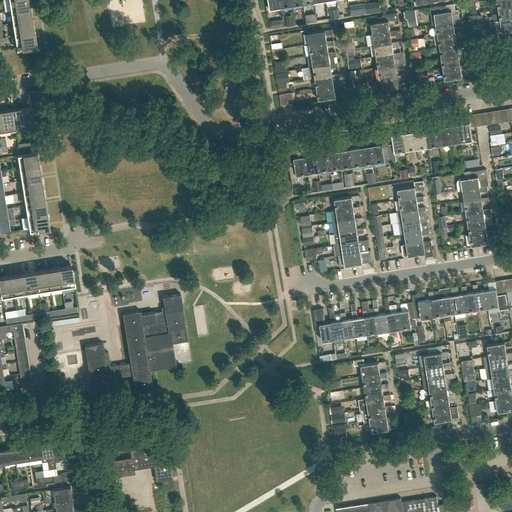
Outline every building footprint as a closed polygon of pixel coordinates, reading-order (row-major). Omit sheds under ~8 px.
[(8,0),(10,11),(31,7),(30,7),(28,0),(8,0)] [(281,7),(280,0),(268,0),(270,9),(281,7)] [(511,0),(497,0),(499,9),(511,6),(511,0)] [(367,13),(381,11),(379,1),(365,3),(367,13)] [(432,24),(436,24),(454,21),(453,14),(459,13),(458,9),(455,9),(454,3),(429,7),(432,24)] [(495,21),(511,17),(511,6),(499,9),(499,12),(492,13),(494,21),(495,21)] [(12,23),(33,20),(33,19),(31,19),(30,16),(31,15),(30,8),(32,8),(31,7),(10,11),(12,23)] [(364,7),(351,9),(352,15),(365,13),(364,7)] [(383,20),(371,22),(373,34),(390,31),(389,24),(399,23),(399,22),(397,12),(382,14),(383,20)] [(472,23),(479,22),(478,14),(471,15),(472,23)] [(511,17),(495,21),(497,38),(511,35),(511,17)] [(287,26),(294,25),(293,18),(286,19),(287,26)] [(268,21),(270,28),(283,26),(281,19),(268,21)] [(438,35),(455,32),(454,25),(464,24),(463,19),(454,21),(436,24),(438,35)] [(14,35),(35,32),(35,31),(34,31),(33,24),(32,24),(31,21),(34,20),(33,20),(12,23),(14,35)] [(310,44),(327,41),(326,34),(332,33),(332,29),(325,30),(308,33),(310,44)] [(374,45),(392,42),(391,35),(396,34),(397,37),(401,36),(400,29),(390,31),(373,34),(374,45)] [(439,46),(457,43),(456,36),(466,35),(465,30),(455,32),(438,35),(439,46)] [(35,32),(14,35),(16,48),(17,48),(35,45),(35,44),(34,40),(35,40),(34,33),(35,33),(35,32)] [(414,39),(409,39),(409,45),(421,44),(421,34),(414,34),(414,39)] [(311,55),(329,52),(328,45),(334,44),(333,40),(327,41),(310,44),(311,55)] [(398,41),(392,42),(374,45),(376,56),(394,53),(393,46),(399,45),(402,45),(401,41),(398,41)] [(441,57),(465,53),(464,46),(467,46),(467,41),(457,43),(439,46),(434,46),(435,53),(440,52),(441,57)] [(309,66),(335,62),(334,56),(336,55),(335,51),(329,52),(311,55),(308,55),(309,66)] [(400,52),(394,53),(376,56),(378,67),(403,63),(402,60),(405,60),(404,51),(400,52)] [(443,68),(461,65),(460,58),(466,57),(465,53),(441,57),(443,68)] [(315,77),(332,74),(331,67),(338,66),(337,62),(335,62),(309,66),(311,77),(315,77)] [(380,78),(397,75),(396,68),(406,67),(406,62),(403,63),(378,67),(380,78)] [(461,65),(443,68),(445,79),(462,76),(461,69),(468,68),(467,64),(461,65)] [(209,78),(234,75),(233,68),(208,72),(209,78)] [(424,82),(423,80),(428,80),(427,71),(415,73),(417,83),(424,82)] [(283,73),(277,75),(276,75),(277,82),(278,82),(285,81),(283,73)] [(315,77),(317,88),(334,85),(333,78),(340,77),(339,73),(332,74),(315,77)] [(397,75),(380,78),(381,89),(399,86),(398,79),(404,78),(404,74),(397,75)] [(364,92),(363,83),(353,84),(354,93),(364,92)] [(317,88),(318,99),(343,95),(342,88),(344,88),(344,84),(334,85),(317,88)] [(12,108),(16,128),(34,126),(31,108),(30,108),(19,110),(18,108),(13,109),(13,107),(12,108)] [(0,130),(16,128),(12,108),(11,108),(12,111),(1,113),(0,111),(0,110),(0,130)] [(488,124),(494,123),(492,111),(486,112),(488,124)] [(471,127),(477,126),(475,113),(469,114),(470,122),(471,127)] [(471,127),(470,122),(463,123),(462,116),(457,117),(458,124),(461,141),(473,139),(471,127)] [(461,141),(458,124),(452,125),(451,118),(446,119),(447,125),(450,143),(461,141)] [(450,143),(447,125),(441,126),(440,120),(435,120),(436,127),(439,145),(450,143)] [(439,145),(436,127),(430,128),(429,121),(424,122),(425,129),(428,146),(439,145)] [(428,146),(425,129),(419,130),(418,123),(413,124),(414,131),(417,148),(428,146)] [(489,125),(490,133),(501,132),(500,123),(489,125)] [(417,148),(414,131),(408,132),(407,125),(402,126),(403,132),(406,150),(417,148)] [(406,150),(403,132),(397,133),(396,127),(391,127),(392,134),(394,143),(388,144),(391,161),(397,160),(395,152),(406,150)] [(0,148),(11,148),(11,136),(0,136),(0,148)] [(391,161),(388,144),(383,145),(383,142),(376,144),(375,137),(370,138),(371,144),(374,162),(385,160),(385,162),(391,161)] [(374,162),(371,144),(365,145),(364,139),(359,140),(360,146),(363,164),(374,162)] [(363,164),(360,146),(354,147),(353,141),(348,142),(349,148),(352,165),(363,164)] [(352,165),(349,148),(343,149),(342,143),(337,143),(338,150),(341,167),(352,165)] [(341,167),(338,150),(332,151),(331,144),(326,145),(327,151),(330,169),(341,167)] [(330,169),(327,151),(321,153),(320,146),(315,147),(316,153),(319,171),(330,169)] [(319,171),(316,153),(310,154),(309,148),(304,149),(305,155),(308,172),(319,171)] [(308,172),(305,155),(299,156),(298,150),(293,150),(294,157),(295,164),(289,165),(291,183),(299,182),(298,174),(308,172)] [(19,168),(40,164),(39,164),(38,157),(36,157),(36,153),(38,153),(38,151),(17,155),(19,168)] [(21,180),(42,177),(42,176),(39,176),(39,173),(40,172),(39,165),(40,165),(40,164),(19,168),(21,180)] [(405,164),(396,166),(398,175),(406,173),(405,164)] [(492,164),(493,175),(501,174),(501,164),(492,164)] [(458,190),(462,189),(480,186),(479,180),(485,179),(485,177),(488,177),(486,168),(471,171),(472,176),(461,178),(459,178),(458,180),(457,182),(458,190)] [(374,174),(366,176),(367,183),(376,181),(374,174)] [(23,192),(44,189),(44,188),(43,188),(42,181),(40,181),(40,178),(42,177),(21,180),(23,192)] [(399,199),(417,197),(416,190),(422,189),(422,185),(424,184),(424,180),(414,181),(415,185),(398,188),(399,199)] [(464,200),(482,197),(481,190),(487,189),(487,185),(480,186),(462,189),(464,200)] [(25,204),(46,201),(46,200),(43,201),(43,197),(44,197),(43,190),(44,190),(44,189),(23,192),(25,204)] [(336,210),(354,207),(353,200),(359,199),(359,195),(352,196),(352,195),(334,198),(336,209),(336,210)] [(401,210),(419,207),(418,201),(424,200),(424,196),(417,197),(399,199),(401,210)] [(466,211),(484,208),(483,202),(489,201),(488,196),(482,197),(464,200),(466,211)] [(27,217),(48,213),(47,213),(45,206),(44,206),(44,202),(46,202),(46,201),(25,204),(27,217)] [(333,221),(356,218),(355,211),(361,210),(360,206),(354,207),(336,210),(336,209),(331,210),(333,221)] [(399,222),(421,219),(420,212),(426,211),(425,206),(419,207),(401,210),(397,211),(399,222)] [(468,222),(485,219),(484,213),(491,212),(490,207),(484,208),(466,211),(468,222)] [(48,213),(27,217),(29,230),(48,227),(47,225),(47,222),(48,221),(47,214),(48,214),(48,213)] [(302,226),(311,224),(309,215),(300,216),(302,226)] [(334,232),(357,229),(356,222),(363,221),(362,217),(356,218),(333,221),(334,232)] [(405,232),(422,230),(421,223),(428,222),(427,218),(421,219),(399,222),(400,233),(405,232)] [(470,233),(487,230),(486,224),(493,223),(492,218),(485,219),(468,222),(470,233)] [(312,227),(302,229),(303,236),(313,235),(312,227)] [(336,244),(342,243),(359,240),(358,233),(364,232),(364,228),(357,229),(334,232),(336,244)] [(406,243),(424,241),(423,234),(429,233),(429,228),(422,230),(405,232),(406,243)] [(487,230),(470,233),(466,234),(467,245),(489,242),(488,235),(494,234),(494,229),(487,230)] [(311,244),(310,236),(303,238),(304,245),(311,244)] [(343,253),(361,251),(360,244),(366,243),(366,239),(359,240),(342,243),(343,253)] [(424,241),(406,243),(402,244),(404,255),(426,252),(425,245),(431,244),(430,240),(424,241)] [(307,260),(318,258),(316,247),(305,249),(307,260)] [(343,253),(339,254),(340,266),(345,265),(362,262),(363,262),(368,261),(368,259),(372,258),(371,249),(367,250),(361,251),(343,253)] [(58,266),(62,289),(62,286),(72,285),(74,284),(71,265),(69,265),(64,266),(65,268),(59,269),(59,265),(58,266)] [(61,289),(62,289),(58,266),(57,266),(57,267),(52,268),(53,270),(47,271),(47,267),(46,267),(50,291),(51,291),(50,288),(61,286),(61,289)] [(49,291),(50,291),(46,267),(45,268),(46,269),(41,270),(41,272),(36,273),(35,269),(34,269),(38,293),(39,292),(38,290),(49,288),(49,291)] [(37,293),(38,293),(34,269),(34,271),(29,272),(29,274),(24,275),(23,271),(22,271),(26,295),(27,294),(26,292),(37,290),(37,293)] [(25,295),(26,295),(22,271),(22,273),(17,273),(17,276),(12,277),(11,273),(14,296),(15,296),(15,294),(25,292),(25,295)] [(14,297),(14,296),(11,273),(10,273),(10,275),(5,275),(5,278),(0,278),(0,287),(2,298),(3,298),(3,296),(13,294),(14,297)] [(497,293),(503,292),(501,279),(495,280),(497,293)] [(488,282),(484,283),(485,289),(488,307),(499,305),(500,309),(508,308),(505,294),(498,295),(497,293),(495,281),(488,282)] [(488,307),(485,289),(478,290),(477,284),(473,284),(474,291),(477,309),(488,307)] [(477,309),(474,291),(467,292),(466,285),(462,286),(463,293),(466,310),(477,309)] [(466,310),(463,293),(459,293),(458,286),(451,287),(455,312),(466,310)] [(444,288),(440,288),(440,291),(444,314),(445,320),(452,319),(451,313),(455,312),(451,287),(450,287),(450,288),(444,289),(444,288)] [(428,291),(430,298),(432,316),(444,314),(440,291),(433,292),(433,291),(428,291)] [(416,318),(432,316),(430,298),(423,299),(422,292),(418,293),(419,300),(418,300),(419,303),(414,304),(416,318)] [(88,359),(93,391),(109,388),(107,378),(133,374),(135,388),(136,391),(152,389),(149,369),(175,365),(171,342),(186,339),(181,309),(181,307),(182,307),(180,293),(162,296),(164,306),(161,307),(162,315),(155,316),(154,312),(140,314),(139,310),(123,313),(124,315),(131,362),(123,363),(110,365),(108,352),(104,352),(102,342),(85,345),(87,359),(88,359)] [(385,305),(386,312),(389,330),(400,328),(398,310),(391,311),(389,297),(384,298),(386,305),(385,305)] [(378,331),(389,330),(386,312),(380,313),(379,307),(377,299),(373,300),(376,314),(378,331)] [(378,331),(376,314),(369,315),(368,308),(370,308),(368,300),(362,301),(364,315),(367,333),(368,337),(379,335),(378,331)] [(353,317),(356,335),(367,333),(364,315),(358,316),(356,303),(351,304),(353,317)] [(397,304),(398,310),(400,328),(412,326),(412,325),(417,325),(415,317),(411,318),(409,308),(402,310),(401,303),(397,304)] [(324,307),(314,309),(317,324),(320,323),(323,340),(324,348),(335,346),(334,343),(334,338),(331,321),(326,321),(324,307)] [(334,308),(330,309),(330,314),(331,321),(334,338),(334,343),(346,341),(345,337),(342,319),(341,313),(335,314),(334,308)] [(346,312),(341,312),(341,313),(342,319),(345,337),(356,335),(353,317),(347,318),(346,312)] [(0,338),(2,338),(6,337),(5,330),(13,329),(12,324),(6,325),(0,325),(0,338)] [(460,337),(468,336),(466,324),(458,325),(460,337)] [(57,343),(55,333),(48,334),(49,344),(57,343)] [(489,355),(506,352),(505,346),(511,345),(511,341),(505,342),(505,341),(487,344),(489,355)] [(421,366),(444,363),(442,356),(449,355),(448,351),(442,352),(442,351),(419,355),(421,366)] [(486,367),(502,365),(508,363),(507,359),(511,358),(511,351),(506,352),(489,355),(484,356),(486,367)] [(362,375),(380,373),(379,366),(386,365),(385,361),(378,362),(378,361),(364,363),(363,358),(353,360),(354,365),(361,364),(362,375)] [(463,371),(474,369),(473,358),(461,360),(463,371)] [(423,377),(445,374),(444,367),(451,366),(450,362),(444,363),(421,366),(423,377)] [(492,377),(503,376),(510,375),(509,368),(511,367),(511,362),(508,363),(502,365),(486,367),(487,378),(492,377)] [(399,377),(410,376),(409,368),(398,370),(399,377)] [(474,369),(463,371),(464,381),(470,380),(476,379),(474,369)] [(364,387),(382,384),(381,377),(387,376),(387,372),(380,373),(362,375),(364,387)] [(429,388),(447,385),(446,378),(452,377),(452,373),(445,374),(423,377),(425,388),(429,388)] [(494,388),(511,386),(510,379),(511,378),(511,374),(510,375),(503,376),(492,377),(494,388)] [(3,375),(0,375),(0,388),(5,388),(4,381),(8,380),(7,375),(3,375)] [(477,390),(476,381),(467,382),(468,391),(477,390)] [(366,398),(384,395),(383,388),(389,387),(388,383),(382,384),(364,387),(366,398)] [(431,399),(449,396),(448,389),(454,388),(453,384),(447,385),(429,388),(431,399)] [(496,400),(511,396),(511,385),(511,386),(494,388),(496,400)] [(368,409),(385,406),(384,399),(391,398),(390,394),(384,395),(366,398),(368,409)] [(433,410),(451,407),(449,400),(456,399),(455,395),(449,396),(431,399),(433,410)] [(511,396),(496,400),(498,411),(511,408),(511,396)] [(470,416),(482,414),(480,403),(469,405),(470,416)] [(368,409),(362,410),(364,421),(370,420),(387,417),(386,410),(392,409),(393,409),(392,406),(392,405),(385,406),(368,409)] [(451,407),(433,410),(435,421),(452,418),(451,411),(458,410),(457,406),(451,407)] [(370,420),(364,421),(365,432),(371,431),(389,428),(396,427),(394,416),(387,417),(370,420)] [(335,437),(345,435),(344,426),(334,427),(335,437)] [(153,466),(156,480),(172,478),(168,447),(147,450),(145,435),(128,438),(131,457),(103,461),(106,477),(135,473),(134,469),(153,466)] [(64,439),(66,452),(79,450),(77,437),(64,439)] [(54,460),(55,460),(67,458),(66,452),(64,439),(51,441),(53,454),(54,460)] [(39,443),(41,456),(42,461),(47,461),(48,469),(56,468),(55,460),(54,460),(53,454),(51,441),(39,443)] [(39,443),(26,445),(28,458),(41,456),(39,443)] [(16,460),(28,458),(26,445),(14,447),(16,460)] [(3,462),(16,460),(14,447),(1,449),(3,462)] [(69,472),(71,479),(79,478),(78,471),(69,472)] [(62,481),(71,479),(69,472),(61,473),(62,481)] [(44,476),(45,483),(54,482),(53,475),(44,476)] [(37,485),(45,483),(44,476),(36,477),(37,485)] [(19,480),(20,488),(29,486),(27,479),(19,480)] [(12,489),(20,488),(19,480),(10,481),(12,489)] [(54,500),(72,498),(70,485),(52,488),(53,495),(43,497),(44,502),(54,501),(54,500)] [(0,509),(3,509),(1,502),(6,501),(5,500),(14,498),(14,499),(19,499),(20,501),(27,500),(25,492),(0,496),(0,509)] [(401,497),(336,507),(337,511),(443,511),(437,511),(436,504),(439,504),(437,495),(402,501),(401,497)] [(59,511),(74,510),(72,498),(54,500),(54,501),(55,508),(51,509),(46,510),(46,511),(59,511)]
